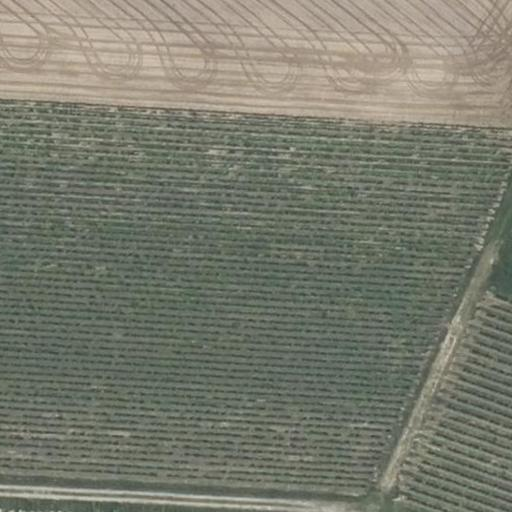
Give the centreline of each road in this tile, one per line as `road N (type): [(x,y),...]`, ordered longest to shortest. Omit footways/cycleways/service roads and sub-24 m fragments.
road 1 (track): [(378,511),(511,200)]
road 2 (track): [(336,511),(0,493)]
